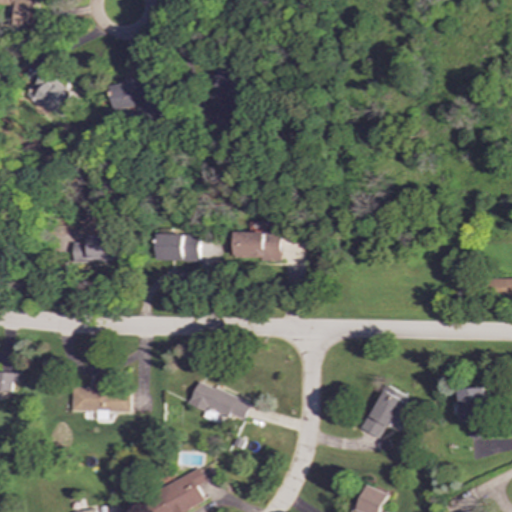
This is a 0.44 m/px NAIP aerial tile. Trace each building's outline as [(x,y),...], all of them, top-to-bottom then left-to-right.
[(13,0),(13,24),(30,25),(30,0),(13,0)] [(76,99),(45,72),(28,92),(60,119),(76,99)] [(111,110),(157,106),(155,80),(109,84),(111,110)] [(282,259),(282,233),(236,232),(235,258),(282,259)] [(200,261),(201,235),(158,234),(158,260),(200,261)] [(73,243),(73,260),(121,261),(121,237),(86,237),(86,243),(73,243)] [(511,279),(511,280),(495,280),(496,296),(511,295),(511,279)] [(15,372),(0,371),(0,391),(14,392),(15,372)] [(72,411),(97,412),(97,419),(108,420),(108,412),(130,413),(130,394),(112,394),(112,381),(91,381),(90,388),(73,387),(72,411)] [(251,403),(198,381),(189,405),(206,412),(203,417),(214,422),(217,414),(229,419),(230,414),(244,420),(251,403)] [(363,430),(379,438),(385,426),(391,429),(408,397),(387,385),(363,430)] [(460,389),(461,423),(468,422),(469,438),(480,437),(479,429),(487,428),(486,388),(460,389)] [(199,486),(208,481),(202,470),(144,498),(151,511),(186,511),(207,502),(199,486)] [(353,511),(382,511),(390,495),(366,484),(353,511)]
